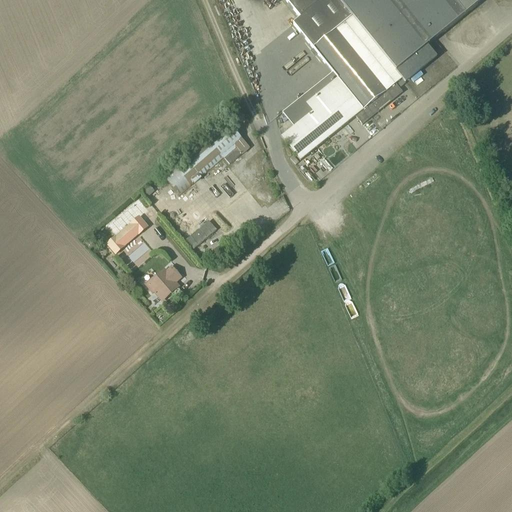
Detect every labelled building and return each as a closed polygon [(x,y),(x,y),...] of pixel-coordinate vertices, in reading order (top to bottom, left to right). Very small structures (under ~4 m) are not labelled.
[(396,85),(402,80),(337,0),(284,0),(293,11),(254,42),(261,58),(297,102),(332,73),(370,120),(402,93),(396,85)] [(337,0),(402,80),(404,83),(436,57),(427,47),(465,16),(484,0),(337,0)] [(370,120),(332,73),(297,102),(284,113),(296,127),(282,138),(301,162),(355,117),(362,126),(370,120)] [(228,124),(175,169),(164,179),(179,197),(191,188),(224,159),(229,165),(241,155),(242,156),(250,149),(228,124)] [(232,175),(241,184),(258,167),(250,159),(232,175)] [(139,217),(105,245),(115,257),(148,228),(139,217)] [(178,277),(171,269),(167,274),(163,271),(154,280),(152,278),(144,286),(152,294),(154,292),(162,301),(178,287),(173,282),(178,277)]
